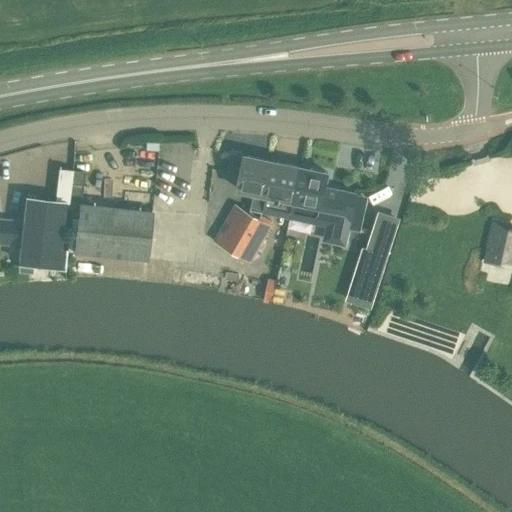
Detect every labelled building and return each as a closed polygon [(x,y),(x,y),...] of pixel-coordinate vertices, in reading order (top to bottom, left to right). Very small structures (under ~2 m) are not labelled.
[(248,210),(259,216),(263,202),(273,160),(245,154),(244,156),(231,153),(227,171),(240,174),(237,187),(253,191),(248,210)] [(263,202),(290,208),(299,166),(273,160),(263,202)] [(299,166),(290,208),(349,221),(355,194),(324,187),(327,173),(299,166)] [(123,206),(136,207),(139,183),(125,181),(123,206)] [(25,196),(22,221),(6,219),(10,241),(20,242),(18,260),(64,264),(66,248),(60,248),(65,200),(25,196)] [(123,206),(78,201),(73,250),(146,257),(151,209),(136,207),(123,206)] [(259,216),(248,210),(235,203),(214,239),(236,253),(239,254),(252,231),(251,230),(259,216)] [(349,298),(373,306),(402,214),(377,207),(349,298)] [(252,231),(239,254),(243,257),(249,261),(271,223),(259,216),(251,230),(252,231)] [(0,239),(10,241),(6,219),(0,218),(0,239)] [(511,226),(493,220),(483,262),(511,265),(511,226)]
